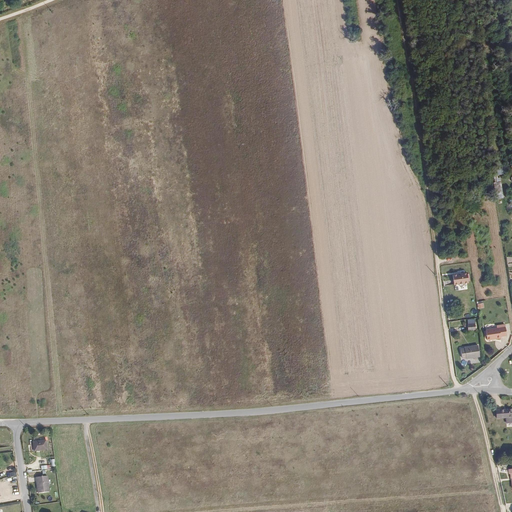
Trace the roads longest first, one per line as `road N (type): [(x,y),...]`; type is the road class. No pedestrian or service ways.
road 1 (tertiary): [(16,424),(462,389)]
road 2 (track): [(462,389),(396,0)]
road 3 (track): [(503,511),(473,389)]
